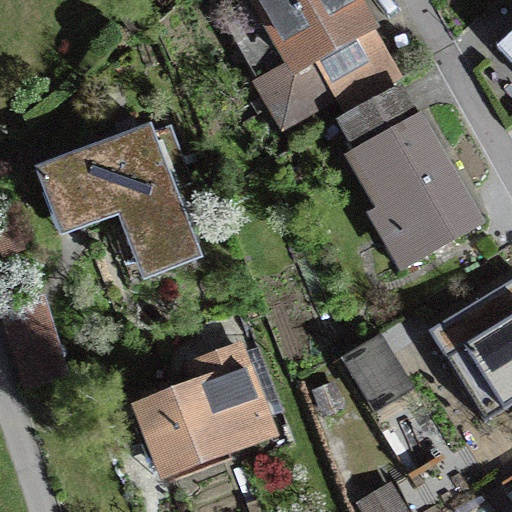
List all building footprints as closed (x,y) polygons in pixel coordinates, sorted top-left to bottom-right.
[(369,0),(255,0),(295,76),(262,94),(290,148),(414,84),(369,0)] [(511,30),(494,47),(511,66),(511,30)] [(440,133),(356,174),(410,282),(493,240),(440,133)] [(162,145),(50,186),(76,256),(133,234),(154,292),(210,272),(162,145)] [(511,286),(428,335),(489,441),(511,427),(511,286)] [(49,303),(3,316),(28,402),(73,389),(49,303)] [(387,325),(348,347),(379,401),(418,378),(387,325)] [(213,390),(144,416),(174,493),(282,451),(244,353),(204,368),(213,390)]
